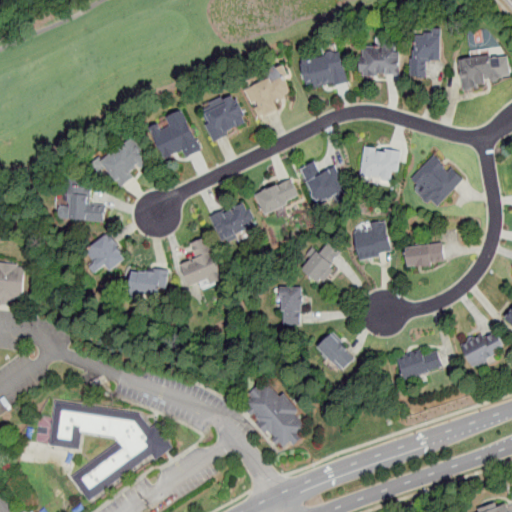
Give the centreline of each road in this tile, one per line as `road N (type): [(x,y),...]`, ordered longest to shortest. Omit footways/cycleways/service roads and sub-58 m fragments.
road 1 (residential): [(511,117),(485,136),(465,136),(391,114),(352,112),(177,195),(158,214)]
road 2 (primary): [(511,410),(243,511)]
road 3 (residential): [(485,136),(496,209),(483,263),(439,303),(386,312)]
road 4 (primary): [(328,511),(511,446)]
